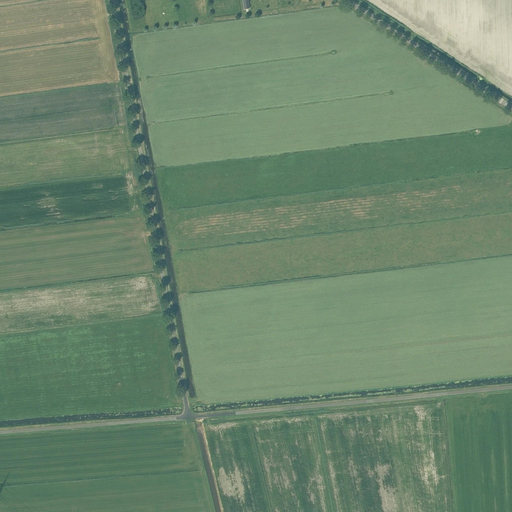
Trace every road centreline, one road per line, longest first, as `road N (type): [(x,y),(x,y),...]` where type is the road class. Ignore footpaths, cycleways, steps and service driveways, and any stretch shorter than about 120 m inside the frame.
road 1 (unclassified): [(187,415),(113,0)]
road 2 (unclassified): [(187,415),(511,388)]
road 3 (unclassified): [(511,104),(349,0)]
road 4 (unclassified): [(0,431),(187,415)]
